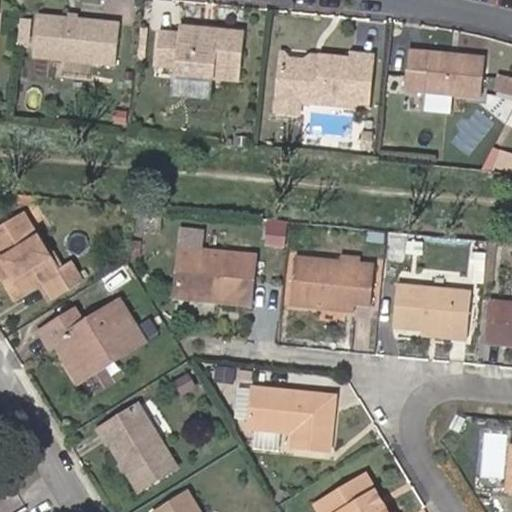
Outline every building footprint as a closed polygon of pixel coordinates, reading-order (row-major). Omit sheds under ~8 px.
[(125,27),(41,19),(37,61),(121,69),(125,27)] [(183,36),(164,34),(161,71),(180,73),(180,79),(245,85),(249,34),(184,28),(183,36)] [(492,60),(435,54),(411,51),(406,92),(431,95),(487,101),(492,60)] [(314,64),(288,61),(282,114),(306,117),(307,105),(373,111),(378,59),(359,57),(359,62),(328,59),(327,71),(318,70),(314,64)] [(319,58),(314,64),(318,70),(327,71),(328,59),(319,58)] [(136,74),(129,73),(128,84),(136,85),(136,74)] [(511,79),(502,77),(499,91),(511,93),(511,79)] [(215,84),(179,82),(178,95),(214,98),(215,84)] [(378,135),(366,134),(364,149),(376,150),(378,135)] [(511,149),(494,144),(489,160),(511,166),(511,149)] [(8,270),(1,274),(2,275),(15,297),(39,283),(47,297),(79,278),(69,262),(61,267),(56,271),(43,249),(42,249),(21,215),(0,227),(0,256),(1,259),(8,270)] [(56,271),(61,267),(48,246),(43,249),(56,271)] [(212,295),(211,303),(248,306),(254,257),(177,248),(173,290),(173,291),(212,295)] [(339,257),(338,263),(338,270),(353,272),(354,265),(355,259),(339,257)] [(286,305),(345,312),(346,303),(352,303),(368,305),(373,267),(354,265),(353,272),(338,270),(338,263),(293,258),(286,305)] [(0,259),(0,271),(1,274),(8,270),(1,259),(0,259)] [(393,324),(424,327),(452,330),(452,336),(467,338),(471,291),(397,284),(393,324)] [(173,298),(211,303),(212,295),(173,291),(173,298)] [(511,341),(511,301),(490,300),(486,339),(511,341)] [(57,343),(76,374),(109,355),(112,361),(141,343),(117,303),(82,325),(74,311),(40,332),(50,347),(57,343)] [(452,330),(424,327),(424,333),(452,336),(452,330)] [(109,355),(76,374),(80,380),(112,361),(109,355)] [(335,399),(253,391),(252,390),(248,430),(292,436),(290,450),(328,454),(335,399)] [(121,464),(126,471),(138,491),(175,469),(137,406),(101,429),(109,443),(121,464)] [(109,443),(101,429),(95,432),(103,446),(109,443)] [(121,474),(126,471),(121,464),(116,466),(121,474)] [(369,499),(374,496),(363,478),(315,507),(317,511),(384,511),(380,505),(375,508),(369,499)] [(150,511),(196,511),(184,491),(150,511)] [(380,505),(374,496),(369,499),(375,508),(380,505)]
